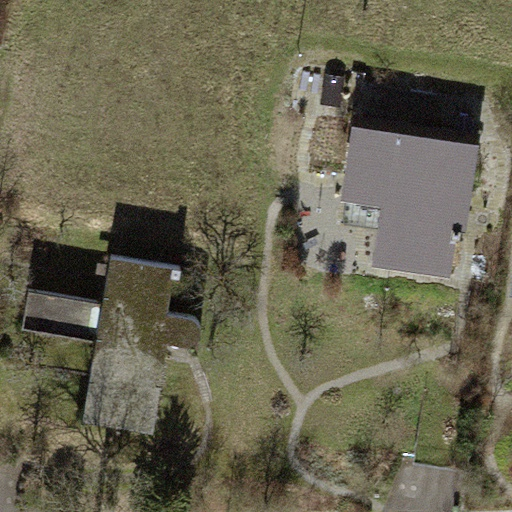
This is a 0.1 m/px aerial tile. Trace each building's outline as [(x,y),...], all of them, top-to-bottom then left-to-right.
[(480,138),(360,120),(352,175),(390,181),(379,260),(451,271),(460,212),(469,214),(480,138)] [(185,267),(114,255),(86,417),(157,429),(172,341),(191,344),(200,340),(204,332),(203,322),(196,315),(172,311),(178,275),(183,275),(185,267)] [(55,293),(33,289),(27,328),(48,331),(55,293)] [(30,398),(0,392),(0,458),(18,462),(30,398)] [(481,401),(429,393),(420,456),(471,464),(481,401)]
